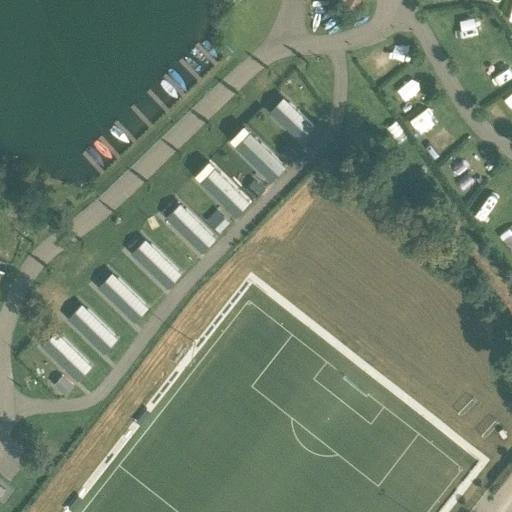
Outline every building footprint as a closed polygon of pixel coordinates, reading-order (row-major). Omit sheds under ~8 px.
[(360,0),(359,0),(347,0),(345,3),(355,9),(360,0)] [(511,56),(501,51),(493,68),(510,77),(511,71),(511,56)] [(315,124),(283,94),(269,109),(301,139),(315,124)] [(286,164),(254,135),(240,150),(272,180),(286,164)] [(469,160),(451,179),(464,190),(481,171),(469,160)] [(250,198),(219,169),(205,184),(236,213),(250,198)] [(216,234),(184,205),(170,220),(202,249),(216,234)] [(182,270),(150,241),(136,256),(167,285),(182,270)] [(149,304),(118,274),(103,289),(135,319),(149,304)] [(119,336),(88,306),(73,321),(105,351),(119,336)] [(92,363),(60,333),(46,348),(78,378),(92,363)]
